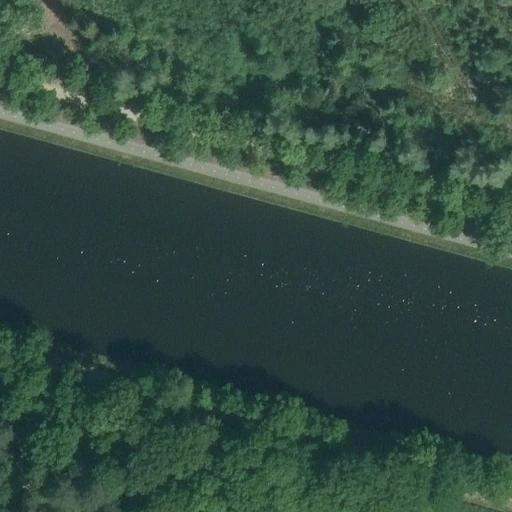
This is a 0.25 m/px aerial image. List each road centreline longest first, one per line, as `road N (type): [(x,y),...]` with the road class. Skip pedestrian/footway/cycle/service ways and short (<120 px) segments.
road 1 (track): [(511,214),(0,76)]
road 2 (track): [(88,380),(511,490)]
